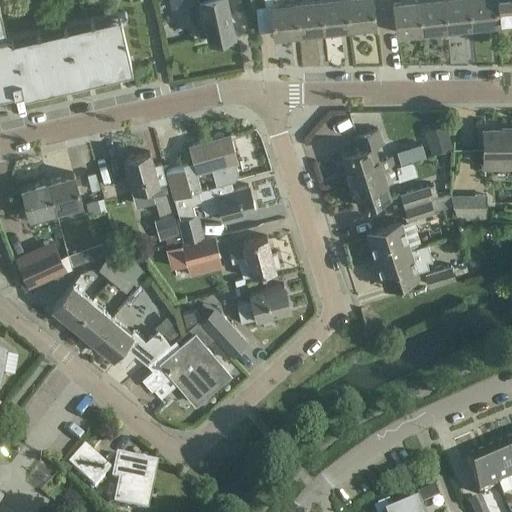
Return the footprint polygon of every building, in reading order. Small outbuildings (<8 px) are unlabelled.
[(0,0),(0,90),(1,90),(0,84),(12,82),(13,87),(21,86),(22,91),(39,87),(38,84),(60,79),(61,82),(93,75),(92,71),(114,66),(115,70),(131,66),(119,12),(10,37),(5,35),(0,11),(0,0)] [(172,0),(173,4),(189,0),(199,0),(208,38),(233,32),(226,0),(172,0)] [(270,3),(273,34),(299,32),(296,0),(295,0),(278,0),(278,2),(270,3)] [(298,0),(296,0),(299,32),(324,29),(320,0),(298,0)] [(320,0),(324,29),(350,26),(346,0),(320,0)] [(346,0),(350,26),(375,23),(372,0),(346,0)] [(393,1),(396,33),(421,30),(418,0),(400,0),(393,1)] [(418,0),(421,30),(446,27),(443,0),(418,0)] [(443,0),(446,27),(472,24),(468,0),(443,0)] [(468,0),(472,24),(497,22),(494,0),(468,0)] [(511,0),(494,0),(497,22),(511,19),(511,0)] [(421,143),(424,155),(453,148),(448,123),(426,127),(430,141),(421,143)] [(511,163),(511,126),(504,127),(504,129),(484,129),(484,163),(511,163)] [(342,154),(350,181),(396,167),(392,155),(378,160),(374,145),(382,143),(378,129),(356,136),(360,149),(342,154)] [(165,171),(172,197),(201,189),(196,171),(211,167),(216,185),(229,181),(234,179),(238,173),(234,161),(237,160),(230,133),(189,145),(193,163),(165,171)] [(158,214),(173,210),(170,198),(169,199),(167,191),(168,191),(160,162),(153,164),(150,151),(124,159),(133,190),(149,186),(151,196),(154,195),(158,214)] [(350,181),(358,206),(390,196),(385,182),(399,178),(396,167),(350,181)] [(46,180),(55,211),(82,204),(73,172),(46,180)] [(55,211),(46,180),(21,187),(30,218),(55,211)] [(201,189),(172,197),(172,198),(170,198),(173,210),(177,208),(179,218),(177,218),(182,241),(203,235),(197,212),(194,213),(192,204),(202,202),(204,213),(220,209),(223,220),(254,212),(247,185),(231,189),(229,181),(216,185),(201,189)] [(399,193),(404,208),(438,197),(437,196),(434,184),(429,185),(429,184),(399,193)] [(488,218),(487,192),(455,193),(456,218),(488,218)] [(404,208),(408,220),(435,212),(434,211),(452,205),(448,193),(437,196),(438,197),(404,208)] [(90,215),(95,238),(107,235),(101,211),(100,211),(97,199),(86,202),(89,215),(90,215)] [(366,232),(375,259),(410,248),(401,221),(366,232)] [(217,253),(212,235),(181,242),(185,261),(217,253)] [(238,260),(243,276),(250,274),(250,275),(275,269),(275,267),(279,265),(276,252),(271,253),(267,235),(242,242),(242,243),(228,247),(231,261),(238,260)] [(375,259),(384,286),(419,275),(417,270),(428,267),(427,260),(431,259),(426,243),(410,248),(375,259)] [(17,258),(27,283),(65,267),(61,256),(50,261),(43,247),(17,258)] [(98,268),(108,277),(128,253),(117,251),(107,261),(105,259),(98,268)] [(108,277),(125,292),(133,282),(137,285),(147,274),(133,255),(128,253),(108,277)] [(429,286),(456,277),(451,264),(425,272),(429,286)] [(52,307),(71,322),(91,298),(81,290),(89,281),(79,273),(72,283),(52,307)] [(237,303),(241,321),(256,317),(256,318),(290,309),(284,283),(250,292),(252,300),(237,303)] [(91,298),(71,322),(91,339),(111,315),(91,298)] [(232,355),(247,341),(221,313),(206,327),(232,355)] [(113,356),(125,365),(135,354),(147,363),(147,364),(165,349),(165,348),(169,345),(157,329),(145,340),(133,330),(132,332),(111,315),(91,339),(112,357),(113,356)] [(170,374),(195,403),(230,374),(205,345),(214,337),(199,320),(190,326),(188,327),(193,334),(169,354),(165,349),(147,364),(152,370),(142,378),(151,390),(170,374)] [(511,439),(500,444),(511,470),(511,439)] [(511,480),(511,470),(500,444),(482,452),(497,487),(511,480)] [(94,488),(111,470),(84,446),(68,464),(94,488)] [(479,495),(497,487),(482,452),(464,460),(479,495)] [(116,503),(146,509),(153,475),(143,473),(145,463),(118,458),(114,478),(121,480),(116,503)] [(468,502),(472,511),(487,511),(481,497),(468,502)] [(422,511),(419,502),(400,510),(400,511),(422,511)]
